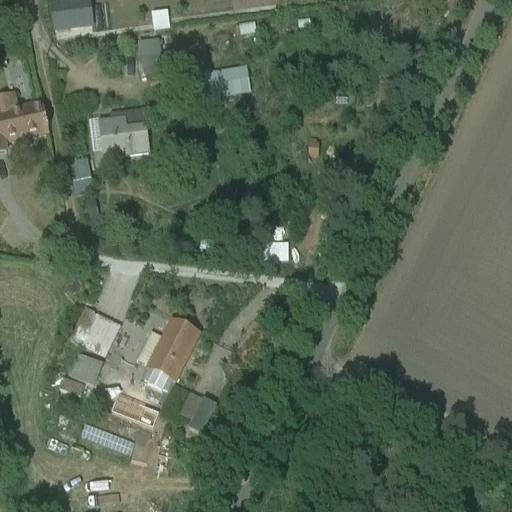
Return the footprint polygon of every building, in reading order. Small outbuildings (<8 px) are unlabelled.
[(235,75),(238,93),(254,90),(251,72),(235,75)] [(41,138),(35,107),(16,110),(13,97),(0,99),(0,158),(4,157),(1,145),(41,138)] [(95,164),(145,159),(141,121),(92,125),(95,164)] [(367,124),(355,125),(359,151),(371,150),(367,124)] [(327,234),(331,219),(318,215),(313,230),(327,234)] [(302,241),(306,227),(293,223),(289,237),(302,241)] [(42,306),(52,299),(44,287),(34,294),(42,306)] [(121,331),(82,311),(65,345),(104,365),(121,331)] [(141,375),(171,390),(197,339),(168,324),(141,375)]
